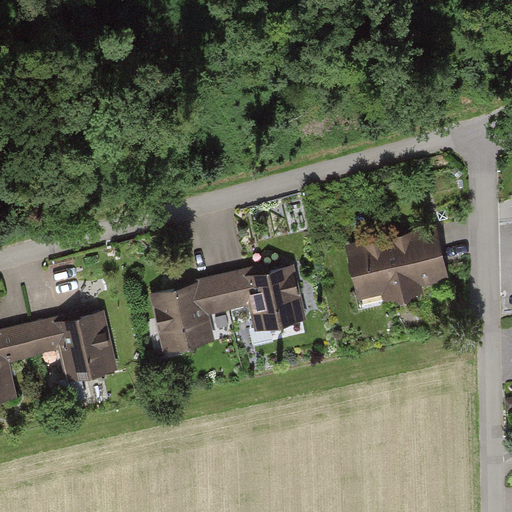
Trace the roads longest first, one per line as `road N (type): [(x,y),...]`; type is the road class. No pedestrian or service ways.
road 1 (residential): [(0,260),(481,131)]
road 2 (residential): [(493,511),(481,131)]
